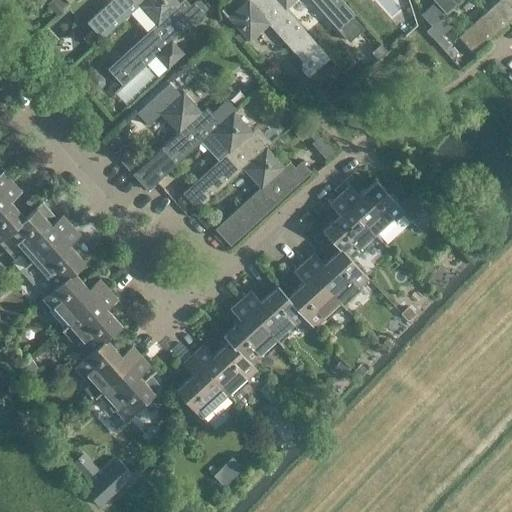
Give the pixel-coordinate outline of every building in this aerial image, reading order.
[(110,0),(86,22),(101,39),(138,5),(143,0),(110,0)] [(194,0),(189,5),(185,9),(176,0),(143,0),(138,5),(155,24),(106,69),(121,86),(155,55),(167,69),(184,53),(172,40),(206,8),(199,1),(194,0)] [(276,0),(245,0),(227,17),(249,40),(267,23),(302,60),(300,69),(307,77),(330,56),(292,17),(284,8),(276,0)] [(354,13),(341,0),(276,0),(284,8),(293,0),(310,0),(337,29),(348,41),(363,28),(351,15),(354,13)] [(432,0),(445,13),(459,0),(432,0)] [(511,0),(497,0),(478,17),(458,35),(473,52),(511,16),(511,15),(511,0)] [(115,154),(132,173),(146,189),(209,133),(220,123),(219,122),(232,110),(233,111),(235,109),(228,102),(224,101),(206,118),(182,92),(158,113),(177,133),(134,171),(122,147),(115,154)] [(70,107),(68,109),(59,117),(70,129),(81,119),(70,107)] [(220,123),(209,133),(227,152),(182,193),(197,209),(242,169),(266,147),(266,146),(271,142),(256,125),(250,130),(233,111),(232,110),(219,122),(220,123)] [(277,142),(298,129),(291,117),(270,130),(277,142)] [(312,144),(318,151),(325,145),(319,138),(312,144)] [(266,147),(242,169),(259,188),(214,228),(229,244),(303,177),(288,160),(283,165),(266,147)] [(0,189),(11,180),(2,171),(0,172),(0,189)] [(11,180),(0,189),(0,238),(7,233),(5,232),(23,216),(9,200),(20,190),(11,180)] [(339,195),(377,235),(402,212),(418,229),(431,217),(409,194),(398,204),(376,180),(358,196),(349,185),(339,195)] [(321,230),(339,248),(366,278),(367,278),(350,260),(377,235),(339,195),(329,204),(339,214),(321,230)] [(63,214),(52,224),(47,219),(54,214),(42,200),(23,216),(5,232),(7,233),(30,260),(71,224),(63,214)] [(30,260),(53,287),(54,288),(73,271),(84,262),(69,244),(80,234),(71,224),(30,260)] [(303,261),(341,302),(366,278),(339,248),(323,263),(313,252),(303,261)] [(287,295),(304,314),(315,326),(341,302),(303,261),(293,271),(302,281),(287,295)] [(54,288),(53,287),(42,296),(66,324),(107,289),(99,278),(87,288),(73,271),(54,288)] [(239,299),(276,339),(304,314),(287,295),(277,285),(260,301),(249,290),(239,299)] [(107,289),(66,324),(61,329),(85,356),(90,352),(106,338),(121,326),(105,308),(116,299),(107,289)] [(249,365),(250,364),(276,339),(239,299),(229,309),(239,319),(221,336),(226,341),(249,365)] [(120,354),(106,338),(90,352),(85,356),(76,364),(92,382),(87,386),(95,395),(99,391),(141,355),(132,344),(120,354)] [(191,354),(229,394),(256,370),(250,364),(249,365),(226,341),(211,355),(201,344),(191,354)] [(229,394),(191,354),(181,363),(191,373),(174,389),(202,419),(229,394)] [(150,365),(141,355),(99,391),(123,418),(153,392),(138,375),(150,365)] [(37,371),(31,363),(22,370),(21,383),(37,371)] [(151,395),(139,405),(147,414),(158,404),(151,395)] [(284,425),(269,439),(274,444),(289,430),(284,425)] [(241,474),(232,464),(221,474),(230,484),(241,474)]
